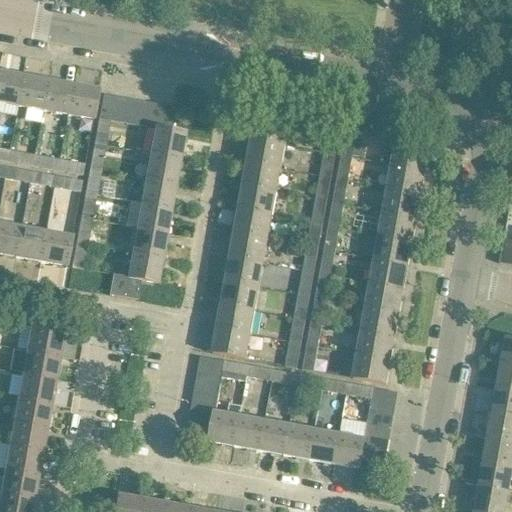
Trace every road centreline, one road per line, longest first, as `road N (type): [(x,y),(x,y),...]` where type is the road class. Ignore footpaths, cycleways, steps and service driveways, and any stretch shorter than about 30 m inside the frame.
road 1 (residential): [(388,82),(18,19)]
road 2 (residential): [(462,279),(485,141),(481,117),(458,98),(388,82)]
road 3 (residential): [(163,487),(75,471),(105,318)]
road 4 (residential): [(163,487),(191,334),(105,318)]
road 5 (residential): [(421,511),(462,279)]
road 6 (residential): [(314,511),(163,487)]
